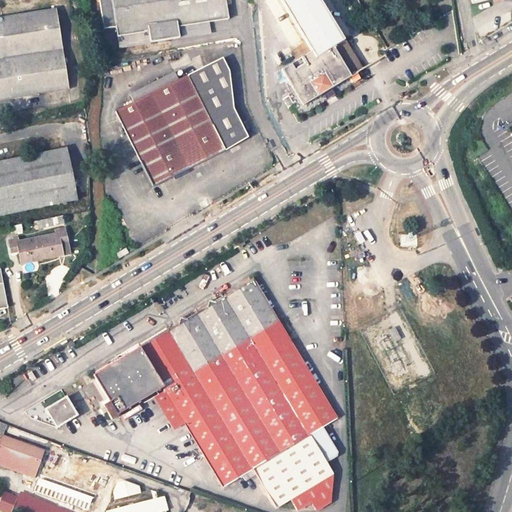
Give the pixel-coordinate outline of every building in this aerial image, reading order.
[(228,18),(225,0),(99,0),(104,28),(116,26),(118,36),(149,31),(150,42),(179,37),(177,26),(228,18)] [(319,0),(280,0),(305,42),(307,45),(298,51),(301,58),(296,61),(276,73),(285,89),(291,85),(303,105),(322,94),(331,88),(362,70),(319,0)] [(0,100),(69,89),(56,8),(0,16),(0,100)] [(307,45),(305,42),(291,50),(296,61),(301,58),(298,51),(307,45)] [(201,56),(181,66),(183,69),(138,91),(142,99),(187,76),(207,66),(201,56)] [(233,107),(226,64),(218,61),(207,66),(187,76),(142,99),(115,112),(152,186),(248,138),(233,107)] [(331,88),(322,94),(329,105),(337,99),(331,88)] [(0,215),(76,199),(74,186),(72,179),(66,148),(0,161),(0,215)] [(22,224),(13,226),(15,233),(24,231),(22,224)] [(9,241),(11,253),(19,251),(21,264),(42,260),(62,256),(59,242),(66,241),(64,229),(55,231),(56,233),(18,242),(17,239),(9,241)] [(128,252),(125,248),(115,254),(118,258),(128,252)] [(337,419),(253,280),(93,375),(99,385),(110,403),(104,406),(111,418),(164,387),(166,391),(186,424),(224,487),(242,476),(253,469),(256,475),(277,508),(291,500),(333,475),(326,463),(310,435),(323,427),(337,419)] [(400,339),(394,328),(388,331),(394,342),(400,339)] [(154,398),(174,431),(186,424),(166,391),(154,398)] [(69,403),(66,398),(46,410),(57,427),(76,415),(69,403)] [(326,463),(339,455),(323,427),(310,435),(326,463)] [(3,436),(0,445),(0,455),(37,469),(44,451),(3,436)] [(104,481),(107,474),(48,453),(46,460),(104,481)] [(0,455),(0,463),(34,476),(37,469),(0,455)] [(102,487),(104,481),(46,460),(43,466),(102,487)] [(242,476),(245,481),(256,475),(253,469),(242,476)] [(41,473),(39,480),(97,501),(100,494),(41,473)] [(298,511),(315,511),(345,494),(333,475),(291,500),(298,511)] [(94,509),(97,501),(39,480),(36,488),(41,489),(94,509)] [(114,499),(138,493),(135,480),(111,485),(114,499)] [(11,511),(13,508),(17,499),(3,494),(0,501),(0,511),(2,511),(11,511)] [(58,511),(19,494),(17,499),(13,508),(23,511),(24,511),(27,506),(39,511),(58,511)] [(160,511),(165,511),(168,510),(165,500),(117,511),(160,511)]
